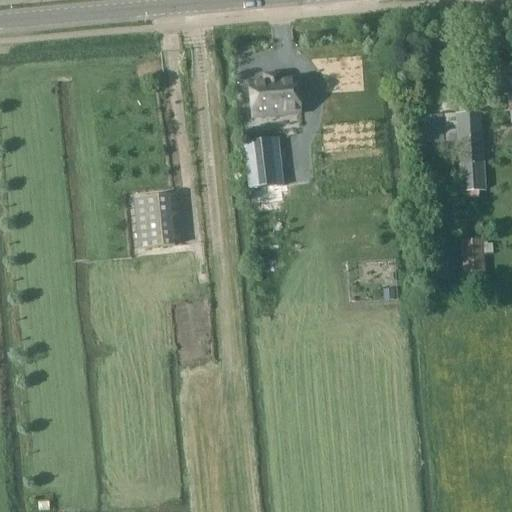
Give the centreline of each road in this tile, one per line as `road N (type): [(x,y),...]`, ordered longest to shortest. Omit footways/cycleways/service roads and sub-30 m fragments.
road 1 (track): [(232,511),(191,4)]
road 2 (secondary): [(0,21),(247,0)]
